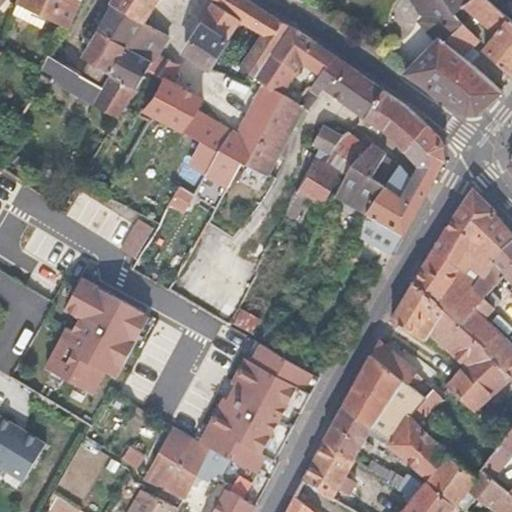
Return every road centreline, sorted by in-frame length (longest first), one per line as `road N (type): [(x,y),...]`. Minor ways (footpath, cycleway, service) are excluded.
road 1 (residential): [(270,511),(478,154)]
road 2 (residential): [(272,0),(360,56),(478,154)]
